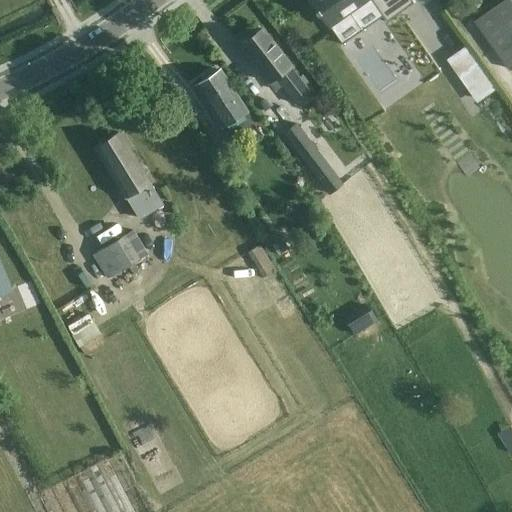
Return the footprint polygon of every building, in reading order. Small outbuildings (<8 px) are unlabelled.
[(388,24),(415,5),(411,0),(313,0),(312,1),(320,13),(318,14),(321,18),(322,17),(331,29),(371,0),(388,24)] [(508,69),(511,66),(511,0),(495,0),(499,4),(475,21),(508,69)] [(311,93),(289,66),(260,29),(239,45),(269,82),(274,91),(281,87),(294,105),(311,93)] [(254,124),(246,113),(246,112),(219,70),(195,86),(222,128),(223,128),(230,139),(254,124)] [(317,152),(295,123),(281,134),(303,162),(317,152)] [(148,180),(147,180),(118,133),(94,148),(123,195),(138,220),(163,205),(148,180)] [(147,254),(132,230),(91,255),(106,279),(147,254)] [(287,249),(281,240),(271,246),(276,255),(287,249)] [(245,253),(262,279),(275,271),(259,244),(245,253)] [(0,293),(10,289),(0,265),(0,293)] [(353,336),(376,321),(365,304),(342,318),(353,336)] [(84,355),(105,343),(87,314),(66,327),(71,334),(70,335),(78,348),(79,347),(84,355)] [(511,438),(511,434),(509,429),(502,433),(507,442),(511,438)] [(47,511),(149,511),(117,450),(37,492),(47,511)]
